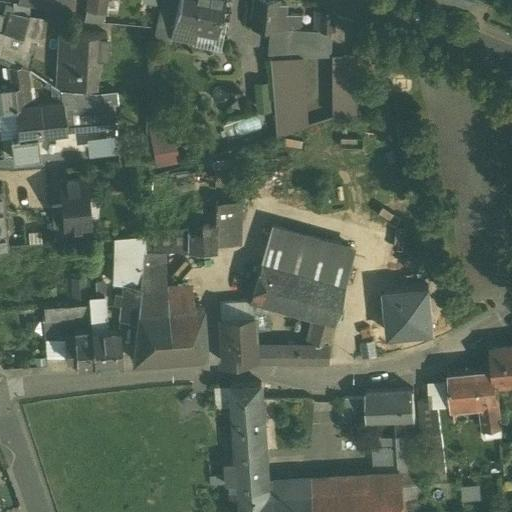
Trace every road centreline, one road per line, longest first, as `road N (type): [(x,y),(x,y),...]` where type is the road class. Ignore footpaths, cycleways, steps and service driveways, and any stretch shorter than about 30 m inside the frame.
road 1 (residential): [(0,400),(48,384),(253,369),(344,376),(408,365),(511,316)]
road 2 (secondary): [(356,0),(511,58)]
